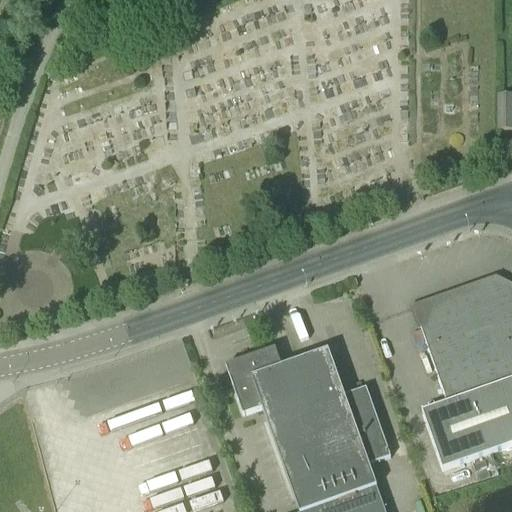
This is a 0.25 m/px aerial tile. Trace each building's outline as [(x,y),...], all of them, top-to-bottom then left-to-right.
[(511,105),(511,96),(498,96),(498,112),(498,132),(511,131),(511,105)] [(511,154),(511,143),(498,144),(498,154),(511,154)] [(421,414),(435,454),(442,473),(511,447),(511,290),(495,282),(413,311),(446,405),(421,414)] [(383,511),(368,468),(390,460),(366,391),(344,399),(328,354),(281,370),(275,351),(238,364),(238,367),(232,380),(230,381),(236,400),(243,417),(261,410),(297,511),(383,511)] [(163,451),(191,444),(184,418),(159,425),(157,418),(169,414),(169,411),(123,423),(129,446),(160,438),(163,451)]
